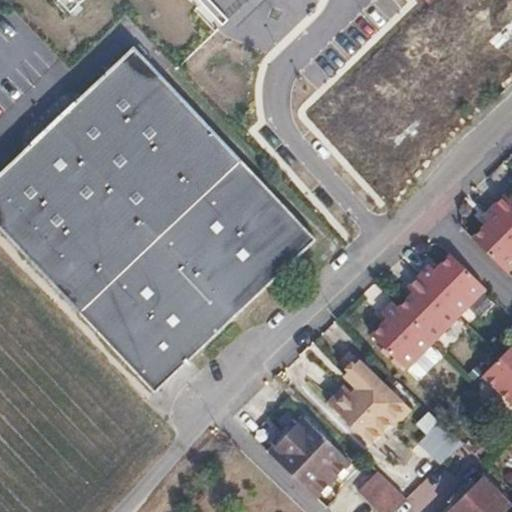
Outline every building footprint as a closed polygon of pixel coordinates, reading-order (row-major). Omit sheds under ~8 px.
[(133,46),(0,174),(0,226),(158,392),(260,295),(257,293),(279,271),(282,274),(318,240),(135,48),(133,46)] [(385,186),(452,103),(393,56),(357,100),(355,98),(323,137),(385,186)] [(511,221),(511,199),(509,197),(503,191),(492,202),(511,221)] [(511,262),(511,221),(492,202),(480,213),(485,218),(489,222),(483,228),(480,224),(470,233),(506,269),(511,262)] [(483,228),(489,222),(485,218),(480,224),(483,228)] [(457,315),(484,289),(447,253),(436,264),(441,268),(436,272),(432,268),(428,264),(417,276),(457,315)] [(436,272),(441,268),(436,264),(432,268),(436,272)] [(260,295),(282,274),(279,271),(257,293),(260,295)] [(457,315),(417,276),(407,286),(411,290),(415,295),(409,301),(405,296),(396,306),(432,341),(457,315)] [(409,301),(415,295),(411,290),(405,296),(409,301)] [(407,366),(432,341),(396,306),(390,301),(380,311),(385,316),(389,320),(384,325),(380,321),(371,331),(407,366)] [(384,325),(389,320),(385,316),(380,321),(384,325)] [(511,341),(487,367),(482,372),(511,400),(511,341)] [(414,410),(362,361),(349,375),(363,388),(358,393),(356,392),(339,410),(374,444),(396,421),(400,425),(414,410)] [(339,410),(356,392),(349,385),(331,402),(339,410)] [(307,417),(272,452),(317,498),(352,463),(307,417)] [(443,461),(462,441),(440,419),(419,439),(443,461)] [(382,511),(394,511),(409,498),(380,470),(360,491),(382,511)] [(503,511),(511,504),(484,477),(449,511),(503,511)]
